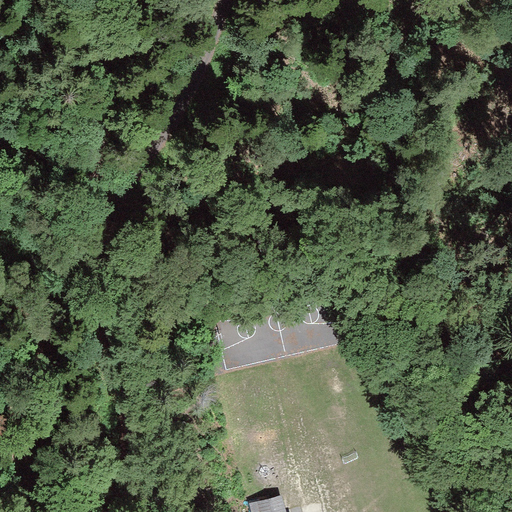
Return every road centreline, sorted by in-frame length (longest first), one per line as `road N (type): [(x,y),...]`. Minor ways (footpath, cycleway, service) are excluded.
road 1 (track): [(147,511),(113,233)]
road 2 (track): [(113,233),(137,170),(197,74),(225,0)]
